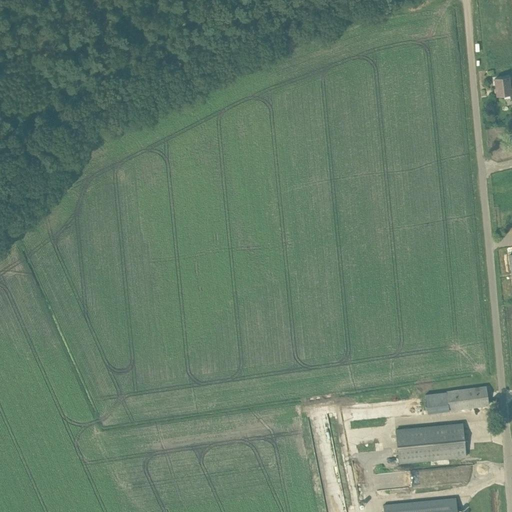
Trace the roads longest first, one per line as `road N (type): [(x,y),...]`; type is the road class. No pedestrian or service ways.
road 1 (unclassified): [(511,496),(466,0)]
road 2 (track): [(216,0),(0,154)]
